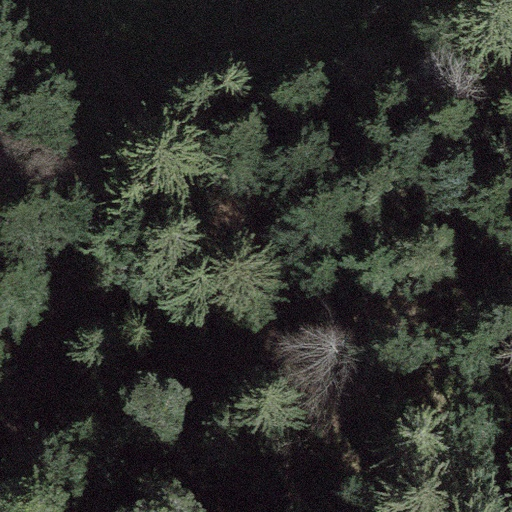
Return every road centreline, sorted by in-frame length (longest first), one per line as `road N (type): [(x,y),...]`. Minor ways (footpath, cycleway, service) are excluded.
road 1 (track): [(0,504),(121,217),(84,0)]
road 2 (track): [(121,217),(399,210),(511,326)]
